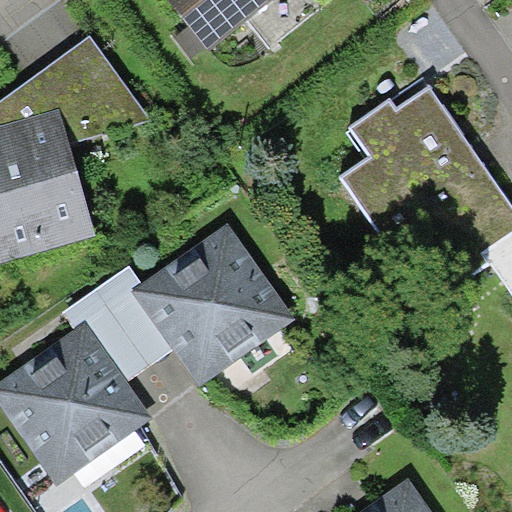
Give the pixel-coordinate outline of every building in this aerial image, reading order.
[(161,0),(200,53),(275,0),(161,0)] [(0,99),(0,132),(49,119),(57,148),(145,130),(81,42),(0,99)] [(385,100),(343,130),(363,159),(335,179),(399,268),(415,257),(444,296),(487,265),(511,299),(511,209),(426,91),(394,113),(385,100)] [(0,132),(0,269),(84,247),(57,148),(49,119),(0,132)] [(143,299),(138,303),(171,351),(198,390),(292,324),(232,238),(143,299)] [(138,303),(143,299),(123,270),(53,319),(69,343),(79,336),(116,389),(171,351),(138,303)] [(69,343),(0,390),(0,422),(46,489),(140,423),(116,389),(79,336),(69,343)] [(428,511),(409,483),(367,511),(428,511)]
